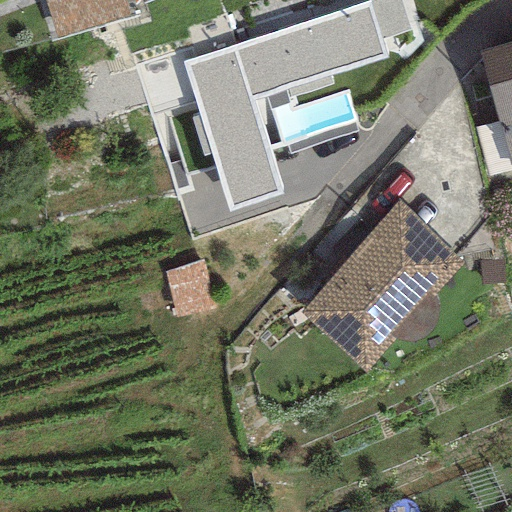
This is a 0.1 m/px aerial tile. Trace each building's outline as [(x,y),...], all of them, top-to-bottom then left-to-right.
[(123,0),(42,0),(55,40),(129,17),(123,0)] [(397,0),(376,0),(366,4),(379,40),(408,30),(397,0)] [(366,4),(232,46),(250,102),(385,59),(379,40),(366,4)] [(511,173),(511,41),(477,52),(507,160),(511,173)] [(250,102),(232,46),(180,63),(229,213),(281,196),(250,102)] [(463,262),(397,202),(297,312),(363,372),(393,339),(402,341),(412,341),(421,338),(429,332),(434,324),(436,315),(436,305),(432,296),(463,262)] [(511,230),(498,236),(508,264),(511,262),(511,230)] [(202,260),(162,272),(176,319),(217,306),(202,260)] [(501,260),(478,263),(480,285),(503,283),(501,260)]
